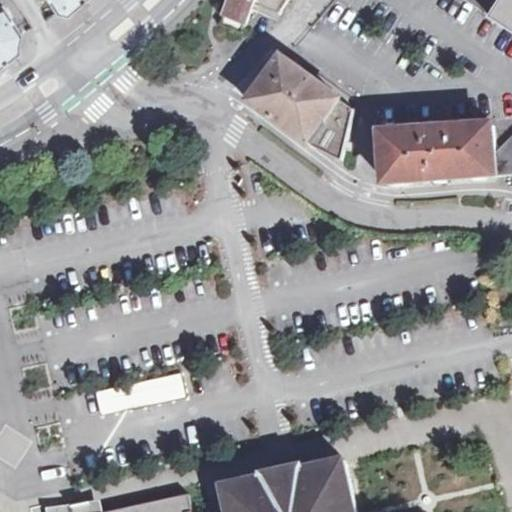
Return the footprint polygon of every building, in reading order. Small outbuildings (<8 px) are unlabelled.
[(86,0),(48,0),(57,14),(69,15),(86,0)] [(229,0),(220,22),(243,35),(258,9),(261,4),(281,16),(290,0),(229,0)] [(511,0),(509,0),(497,20),(511,30),(511,0)] [(14,47),(21,36),(2,7),(0,8),(0,67),(16,56),(14,47)] [(310,146),(341,161),(356,111),(285,60),(252,103),(310,146)] [(511,136),(497,152),(495,127),(385,136),(388,184),(499,177),(511,175),(511,136)] [(309,469),(304,470),(303,466),(265,474),(266,478),(226,487),(231,511),(358,511),(347,460),(309,469)] [(191,511),(188,495),(113,511),(191,511)] [(102,511),(100,499),(46,510),(46,511),(102,511)]
